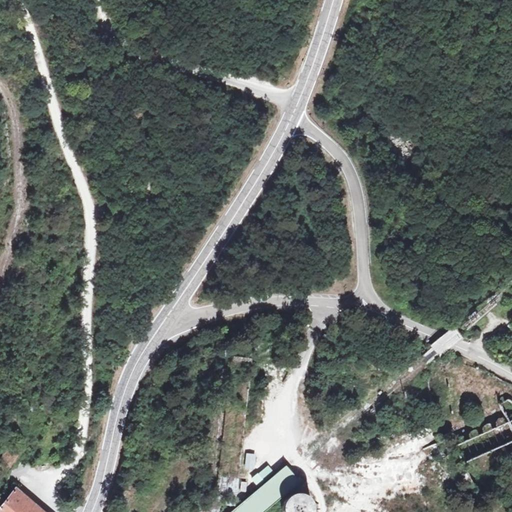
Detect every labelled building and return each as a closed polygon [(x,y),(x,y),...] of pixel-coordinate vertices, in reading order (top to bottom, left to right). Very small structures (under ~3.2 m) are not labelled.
[(246,453),(243,469),(254,471),(256,455),(246,453)] [(291,473),(285,466),(230,511),(262,511),(298,481),(291,473)] [(268,466),(257,475),(263,483),(274,475),(268,466)] [(200,511),(203,493),(184,490),(180,511),(200,511)] [(43,511),(19,491),(0,511),(43,511)] [(305,495),(301,493),(297,493),(294,493),(292,494),(290,495),(288,496),(286,498),(284,500),(283,502),(282,504),(282,506),(282,509),(282,511),(311,511),(312,510),(312,507),(312,505),(311,503),(310,500),(309,498),(307,497),(305,495)]
